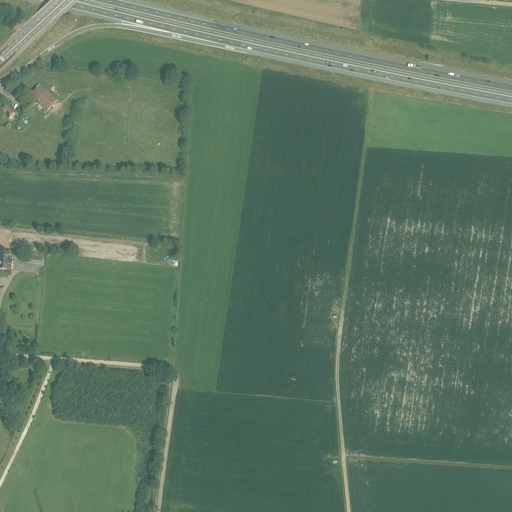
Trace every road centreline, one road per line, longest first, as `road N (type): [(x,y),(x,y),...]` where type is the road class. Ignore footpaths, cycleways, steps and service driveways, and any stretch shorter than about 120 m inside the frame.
road 1 (motorway): [(51,0),(511,100)]
road 2 (motorway): [(511,87),(103,0)]
road 3 (track): [(348,511),(336,361),(369,104)]
road 4 (track): [(157,511),(171,371),(5,355)]
road 5 (unknown): [(511,453),(343,455)]
